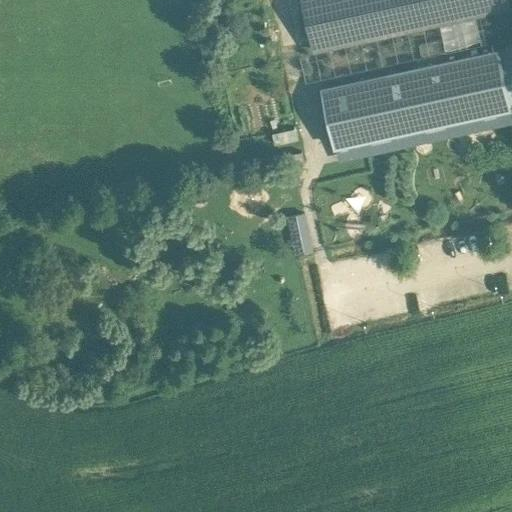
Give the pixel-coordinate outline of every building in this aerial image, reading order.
[(303,0),(314,48),(510,5),(509,0),(303,0)] [(496,41),(493,27),(478,30),(481,44),(496,41)] [(401,34),(394,36),(396,45),(403,44),(401,34)] [(445,50),(442,38),(421,43),(424,55),(445,50)] [(511,43),(384,72),(322,85),(335,148),(511,108),(511,43)] [(275,143),(298,138),(296,128),(273,133),(275,143)] [(303,162),(301,153),(278,157),(280,167),(303,162)] [(315,230),(295,233),(298,252),(318,249),(315,230)]
